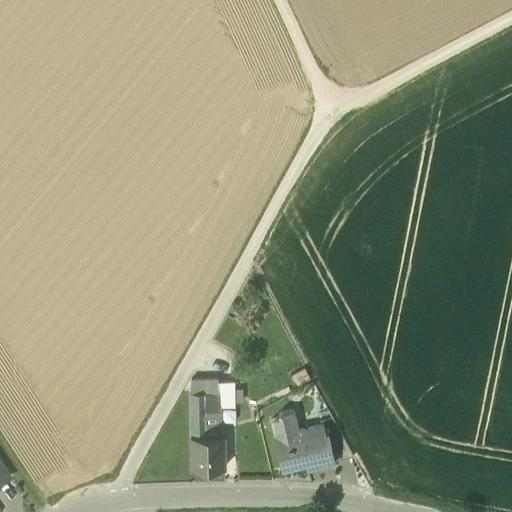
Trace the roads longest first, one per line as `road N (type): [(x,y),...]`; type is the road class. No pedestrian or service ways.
road 1 (residential): [(122,502),(122,485),(267,219)]
road 2 (residential): [(122,502),(276,491),(389,511)]
road 3 (track): [(326,114),(282,0)]
